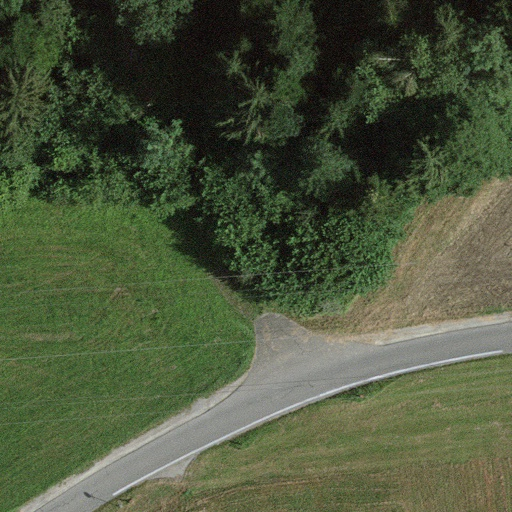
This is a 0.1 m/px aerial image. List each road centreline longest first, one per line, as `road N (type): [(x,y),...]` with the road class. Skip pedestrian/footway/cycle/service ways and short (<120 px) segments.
road 1 (unclassified): [(511,339),(308,378),(70,511)]
road 2 (track): [(163,0),(192,174),(257,314),(308,378)]
